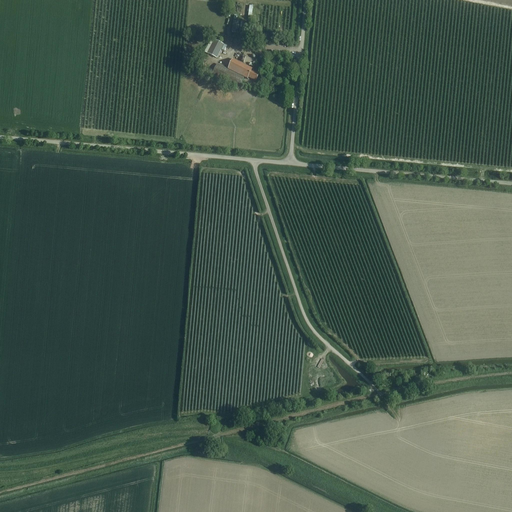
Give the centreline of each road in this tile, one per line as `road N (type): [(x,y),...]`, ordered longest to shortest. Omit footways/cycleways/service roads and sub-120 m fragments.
road 1 (unclassified): [(378,393),(306,319),(255,161)]
road 2 (unclassified): [(255,161),(0,137)]
road 3 (unclassified): [(511,183),(290,163)]
road 4 (unclassified): [(290,163),(304,0)]
